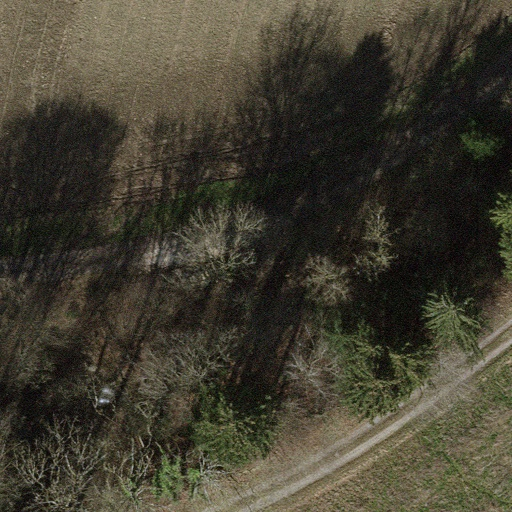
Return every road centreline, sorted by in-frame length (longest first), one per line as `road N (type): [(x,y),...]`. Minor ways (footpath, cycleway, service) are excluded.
road 1 (track): [(511,68),(335,183),(235,227),(133,254),(0,270)]
road 2 (track): [(511,323),(355,441),(224,511)]
